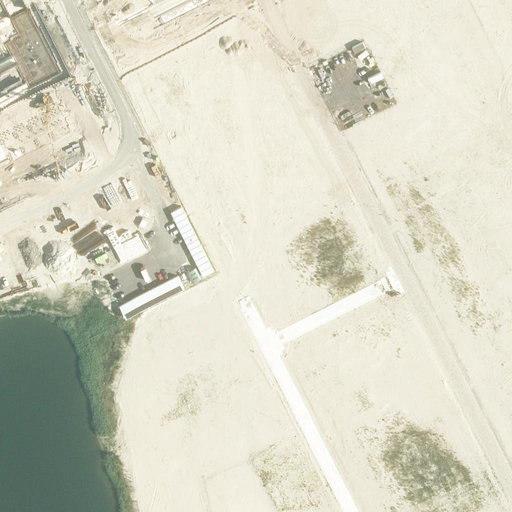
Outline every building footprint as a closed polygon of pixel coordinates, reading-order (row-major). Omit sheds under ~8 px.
[(511,33),(495,0),(475,0),(466,4),(500,72),(511,65),(511,33)] [(54,114),(0,140),(0,169),(66,136),(54,114)] [(393,351),(349,373),(356,386),(400,365),(401,367),(423,356),(414,337),(410,338),(389,295),(375,301),(397,345),(392,348),(393,351)] [(308,335),(295,341),(304,361),(308,359),(329,403),(343,396),(321,352),(325,350),(324,347),(368,325),(362,312),(318,334),(316,331),(308,335)] [(511,383),(488,395),(511,443),(511,383)] [(348,439),(361,465),(364,463),(376,487),(388,481),(371,448),(375,446),(375,448),(402,435),(427,487),(455,473),(434,431),(437,429),(432,419),(424,423),(419,411),(370,436),(367,429),(348,439)] [(281,456),(257,468),(263,480),(288,467),(287,465),(289,465),(290,464),(291,464),(314,511),(329,511),(307,467),(310,466),(299,442),(279,452),(281,456)] [(261,511),(241,471),(206,489),(217,511),(261,511)] [(409,511),(401,495),(381,505),(384,509),(387,507),(389,511),(476,511),(461,482),(442,492),(445,498),(448,496),(455,511),(409,511)]
